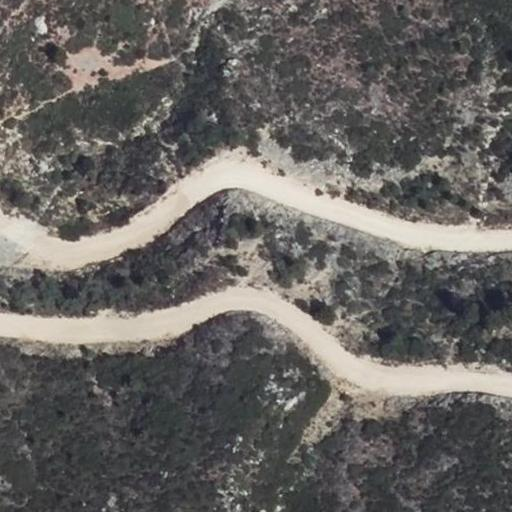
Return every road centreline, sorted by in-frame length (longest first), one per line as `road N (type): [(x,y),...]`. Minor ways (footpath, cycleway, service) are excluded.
road 1 (track): [(0,238),(27,252),(77,253),(129,237),(209,181),(236,174),(400,239),(511,244)]
road 2 (track): [(511,388),(470,376),(372,384),(256,303),(216,305),(162,327),(107,335),(0,327)]
